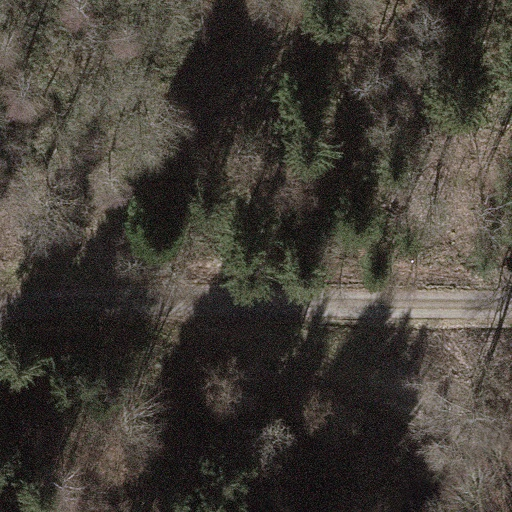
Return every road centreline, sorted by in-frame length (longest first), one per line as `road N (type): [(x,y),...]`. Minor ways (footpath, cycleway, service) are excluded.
road 1 (track): [(0,311),(87,300),(511,308)]
road 2 (track): [(87,300),(387,385),(511,450)]
